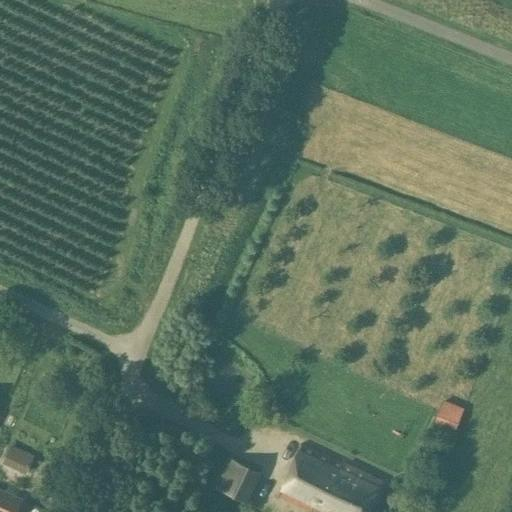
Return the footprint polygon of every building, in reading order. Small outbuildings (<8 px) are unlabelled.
[(444,400),(434,424),(454,432),(463,407),(444,400)] [(279,496),(312,511),(367,511),(381,481),(303,445),(279,496)] [(9,467),(26,475),(35,455),(18,448),(9,467)] [(228,457),(214,486),(247,502),(261,473),(228,457)] [(0,511),(14,511),(20,501),(21,499),(0,489),(0,511)]
